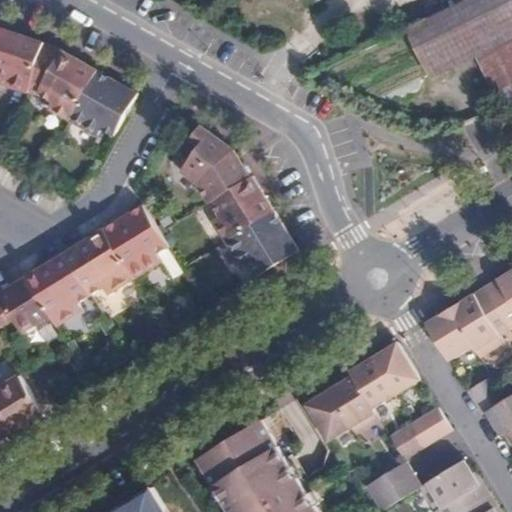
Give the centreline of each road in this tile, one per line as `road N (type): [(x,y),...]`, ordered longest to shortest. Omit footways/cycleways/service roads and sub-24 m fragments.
road 1 (residential): [(377,279),(0,510)]
road 2 (tertiary): [(178,57),(303,131),(377,279)]
road 3 (residential): [(178,57),(91,219),(38,236),(6,234)]
road 4 (residential): [(377,279),(511,495)]
road 5 (tertiary): [(511,197),(377,279)]
